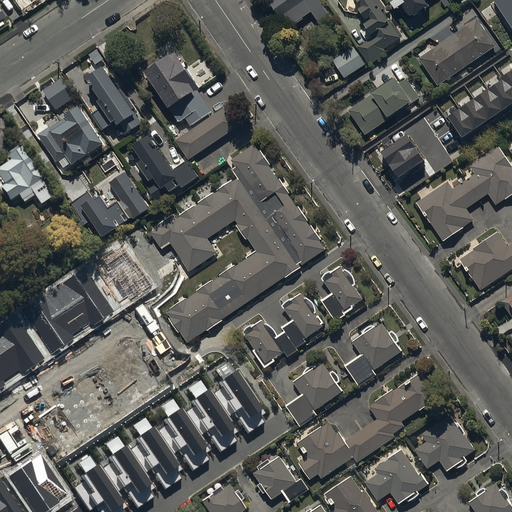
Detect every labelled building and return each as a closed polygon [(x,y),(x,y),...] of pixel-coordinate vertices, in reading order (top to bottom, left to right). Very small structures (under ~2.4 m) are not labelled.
[(34,0),(12,0),(20,10),(34,0)] [(318,0),(267,0),(288,31),(312,15),(316,20),(327,13),(318,0)] [(372,40),(358,49),(370,67),(387,56),(385,52),(401,41),(383,14),(385,12),(376,0),(357,0),(355,2),(361,12),(360,13),(367,24),(371,21),(373,23),(359,32),(365,41),(371,37),(372,40)] [(399,0),(411,17),(429,5),(425,0),(426,0),(399,0)] [(505,19),(491,0),(478,0),(478,1),(496,26),(505,19)] [(511,0),(497,0),(495,2),(511,29),(511,0)] [(420,59),(419,60),(438,88),(496,49),(476,19),(463,27),(465,29),(432,52),(429,48),(418,56),(420,59)] [(366,67),(354,49),(334,63),(346,81),(366,67)] [(177,54),(145,76),(179,125),(186,120),(192,129),(214,114),(200,93),(202,92),(177,54)] [(501,80),(447,117),(462,138),(511,103),(511,69),(499,79),(501,80)] [(142,125),(104,71),(87,83),(101,104),(98,106),(101,110),(91,117),(102,134),(114,125),(124,139),(142,125)] [(62,79),(43,91),(56,110),(74,98),(62,79)] [(420,100),(407,81),(400,86),(395,79),(348,113),(366,139),(420,100)] [(235,104),(177,143),(190,162),(247,123),(235,104)] [(73,167),(104,146),(79,109),(77,111),(75,109),(67,114),(69,116),(38,137),(57,164),(66,158),(72,168),(73,167)] [(407,135),(380,153),(397,178),(424,160),(407,135)] [(170,170),(151,140),(135,151),(143,163),(139,166),(153,187),(148,190),(157,204),(170,195),(171,197),(198,179),(188,163),(174,172),(172,169),(170,170)] [(320,242),(322,241),(313,227),(311,228),(308,223),(309,222),(300,208),(298,209),(289,197),(291,196),(280,180),(278,181),(270,169),(271,168),(256,146),(232,162),(262,205),(277,195),(287,209),(272,219),(306,266),(327,251),(320,242)] [(10,163),(0,169),(0,180),(5,187),(0,190),(0,194),(7,206),(19,198),(24,205),(35,198),(37,201),(35,202),(40,209),(45,206),(44,205),(54,198),(22,150),(19,152),(17,148),(8,155),(10,158),(7,159),(10,163)] [(495,207),(511,196),(511,169),(499,150),(470,169),(475,176),(453,191),(448,184),(417,204),(442,243),(474,222),(466,210),(488,196),(495,207)] [(87,193),(70,205),(84,226),(91,221),(101,237),(131,217),(133,219),(149,208),(125,172),(109,183),(121,200),(108,209),(100,197),(93,201),(87,193)] [(214,282),(197,293),(198,295),(189,302),(187,300),(167,314),(188,345),(299,270),(238,180),(177,221),(174,217),(151,233),(162,249),(170,244),(191,274),(219,255),(208,240),(236,221),(257,252),(246,260),(248,261),(236,269),(235,267),(220,278),(221,279),(215,283),(214,282)] [(511,245),(507,248),(498,234),(473,251),(474,252),(460,261),(479,292),(511,270),(511,245)] [(124,243),(93,264),(118,302),(127,296),(130,299),(151,285),(124,243)] [(85,268),(23,310),(52,353),(75,338),(72,335),(89,323),(91,326),(114,311),(85,268)] [(354,288),(357,287),(357,286),(357,285),(356,285),(356,284),(356,283),(356,282),(356,281),(355,281),(355,280),(355,279),(354,279),(354,278),(353,278),(353,277),(352,276),(352,275),(351,275),(350,274),(349,273),(348,273),(348,272),(347,272),(346,272),(344,273),(342,270),(332,276),(332,275),(323,280),(334,295),(322,303),(336,325),(349,316),(350,318),(367,307),(354,288)] [(301,296),(283,309),(293,324),(283,331),(285,334),(279,339),(269,325),(265,327),(263,324),(253,330),(252,328),(244,334),(256,351),(253,353),(266,371),(277,364),(275,361),(286,354),(289,359),(299,353),(298,351),(307,344),(306,342),(324,329),(323,327),(324,326),(320,319),(317,320),(315,316),(317,315),(307,300),(305,301),(301,296)] [(511,296),(501,304),(511,319),(511,296)] [(16,315),(0,325),(0,388),(5,384),(3,381),(20,370),(22,373),(45,358),(16,315)] [(365,336),(353,344),(362,358),(347,368),(360,389),(377,377),(374,374),(403,354),(397,345),(400,343),(393,333),(390,335),(383,325),(376,330),(373,326),(362,333),(365,336)] [(231,368),(226,359),(214,367),(220,376),(217,378),(221,384),(211,391),(226,414),(233,410),(247,430),(263,419),(259,414),(264,410),(234,366),(231,368)] [(330,374),(324,365),(316,370),(315,368),(303,375),(305,378),(295,384),(304,398),(288,409),(301,429),(318,418),(314,413),(343,394),(338,386),(341,384),(333,372),(330,374)] [(378,422),(346,443),(341,434),(337,436),(330,424),(298,445),(307,460),(299,465),(310,482),(318,476),(322,481),(356,459),(359,464),(396,440),(394,437),(406,429),(403,424),(440,400),(423,374),(370,409),(378,422)] [(204,386),(198,378),(187,385),(193,395),(189,397),(193,403),(183,410),(199,433),(206,428),(220,449),(235,438),(232,432),(236,429),(226,414),(211,391),(207,385),(204,386)] [(177,405),(171,396),(160,404),(166,413),(162,416),(166,422),(156,428),(172,452),(179,447),(193,467),(208,457),(205,451),(209,448),(199,433),(183,410),(179,403),(177,405)] [(150,424),(144,415),(132,423),(138,432),(135,435),(139,441),(129,448),(144,471),(152,466),(165,486),(181,476),(177,470),(182,467),(172,452),(156,428),(152,422),(150,424)] [(428,445),(415,453),(428,472),(440,464),(447,475),(455,470),(456,472),(469,464),(466,459),(476,453),(465,437),(467,436),(459,424),(457,426),(451,418),(422,436),(428,445)] [(122,443),(116,434),(104,442),(110,451),(107,454),(111,460),(101,467),(116,490),(124,485),(137,505),(153,495),(149,489),(154,486),(144,471),(129,448),(124,441),(122,443)] [(419,477),(403,452),(401,450),(388,458),(390,461),(376,471),(379,476),(366,484),(379,503),(392,494),(400,507),(407,502),(408,504),(421,496),(419,494),(430,486),(422,475),(419,477)] [(93,462),(87,454),(77,460),(83,470),(79,473),(83,479),(73,485),(88,509),(96,504),(100,511),(123,511),(121,508),(126,505),(116,490),(101,467),(96,460),(93,462)] [(41,455),(10,476),(34,511),(46,511),(61,503),(58,499),(66,493),(41,455)] [(298,484),(281,459),(272,466),(269,462),(258,469),(260,472),(255,476),(261,486),(258,488),(264,497),(267,495),(272,503),(283,495),(290,506),(313,490),(308,483),(305,485),(302,481),(298,484)] [(0,511),(23,511),(1,478),(0,478),(0,511)] [(362,494),(352,479),(326,497),(334,509),(330,511),(378,511),(365,493),(362,494)] [(511,511),(511,507),(509,503),(511,501),(503,490),(499,493),(494,485),(486,491),(484,489),(476,494),(477,497),(468,503),(474,511),(511,511)] [(234,495),(229,487),(221,492),(219,489),(200,503),(206,511),(246,511),(240,504),(243,502),(237,493),(234,495)]
